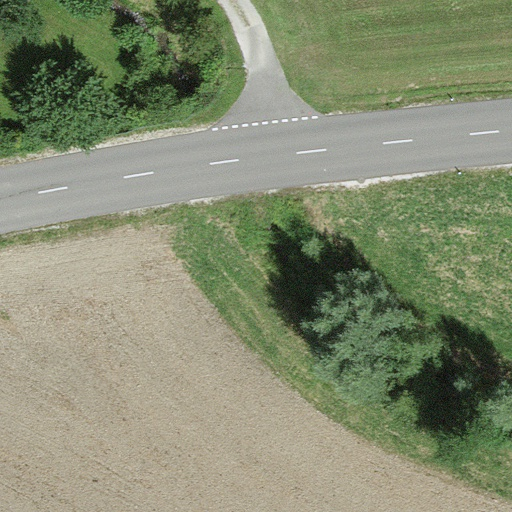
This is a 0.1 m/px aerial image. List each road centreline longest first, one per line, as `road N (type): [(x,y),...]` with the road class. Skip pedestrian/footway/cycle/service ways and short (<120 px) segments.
road 1 (tertiary): [(0,201),(273,153),(511,128)]
road 2 (track): [(273,153),(247,38),(224,0)]
